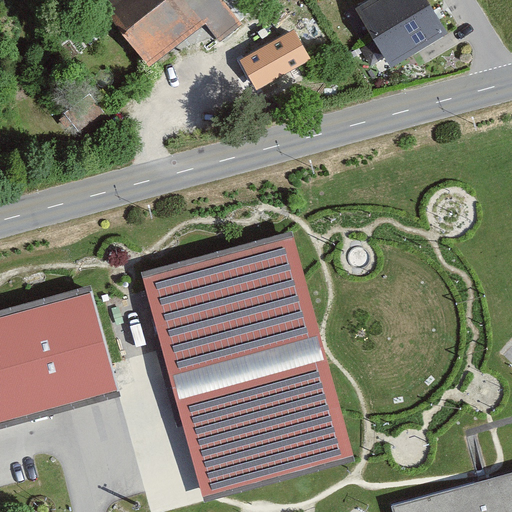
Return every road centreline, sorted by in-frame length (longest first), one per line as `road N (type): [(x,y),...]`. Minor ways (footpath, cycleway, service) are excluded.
road 1 (tertiary): [(0,220),(511,82)]
road 2 (unknown): [(282,144),(270,118),(205,52)]
